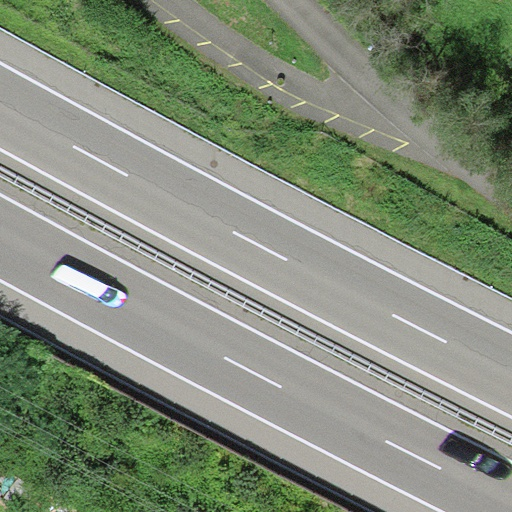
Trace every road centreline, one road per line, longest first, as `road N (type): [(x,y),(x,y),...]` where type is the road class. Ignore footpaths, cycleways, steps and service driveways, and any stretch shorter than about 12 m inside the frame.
road 1 (motorway): [(511,370),(0,101)]
road 2 (motorway): [(0,238),(511,505)]
road 3 (track): [(167,0),(281,80),(399,106)]
road 4 (track): [(288,0),(399,106)]
road 5 (residential): [(399,106),(511,192)]
